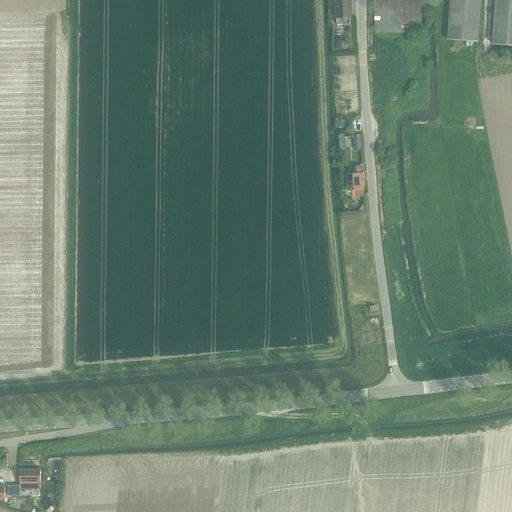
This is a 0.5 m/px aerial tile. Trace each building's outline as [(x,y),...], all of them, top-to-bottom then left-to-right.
[(351,0),(336,0),(337,18),(352,18),(351,0)] [(374,0),(375,34),(427,31),(426,0),(374,0)] [(450,0),(448,40),(478,42),(480,0),(450,0)] [(511,44),(511,0),(495,0),(492,43),(511,44)] [(354,174),(347,174),(347,190),(355,190),(355,196),(363,196),(363,190),(362,174),(360,174),(360,167),(353,167),(354,174)] [(20,470),(20,489),(41,489),(41,470),(20,470)]
